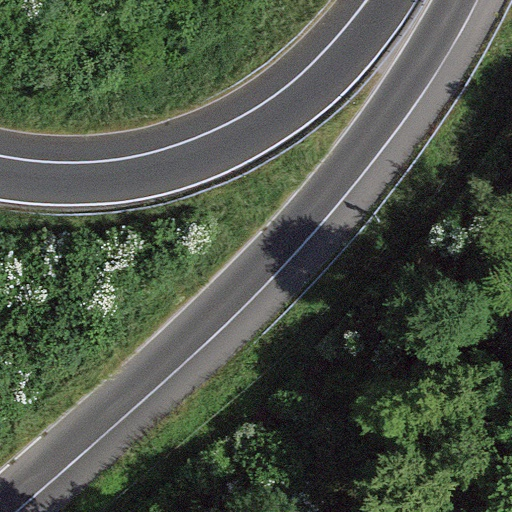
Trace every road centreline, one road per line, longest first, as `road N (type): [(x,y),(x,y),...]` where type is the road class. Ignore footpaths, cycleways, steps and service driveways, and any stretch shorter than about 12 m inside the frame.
road 1 (motorway): [(0,501),(209,313),(325,191),(432,55),(462,0)]
road 2 (motorway): [(393,0),(315,91),(226,150),(135,178),(40,182),(0,172)]
